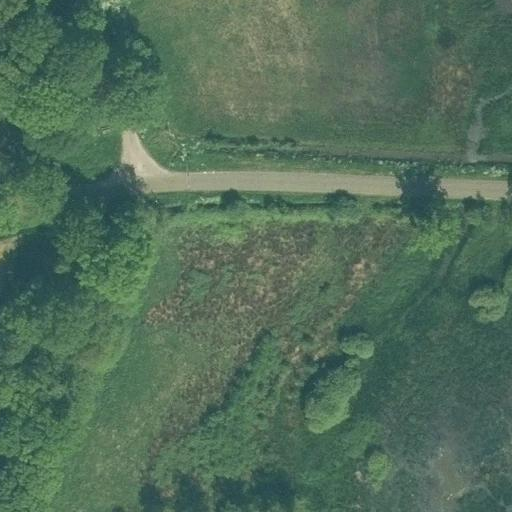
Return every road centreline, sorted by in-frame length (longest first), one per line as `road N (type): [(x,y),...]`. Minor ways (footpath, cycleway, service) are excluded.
road 1 (unclassified): [(511,191),(141,179)]
road 2 (unclassified): [(141,179),(83,0)]
road 3 (unclassified): [(0,211),(141,179)]
